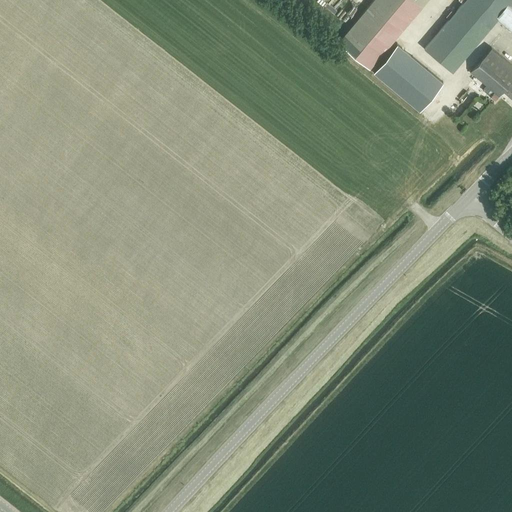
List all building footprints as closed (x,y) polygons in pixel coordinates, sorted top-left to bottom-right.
[(369,68),(371,65),(426,0),(372,0),(338,41),(369,68)] [(452,72),(497,19),(509,4),(507,3),(508,1),(511,4),(511,0),(464,0),(424,48),(452,72)] [(511,6),(509,4),(497,19),(511,32),(511,6)] [(375,68),(420,107),(443,79),(398,41),(375,68)] [(511,98),(511,82),(511,80),(511,64),(491,47),(470,72),(491,89),(487,94),(495,100),(503,91),(511,98)] [(476,94),(467,87),(448,110),(457,117),(476,94)]
